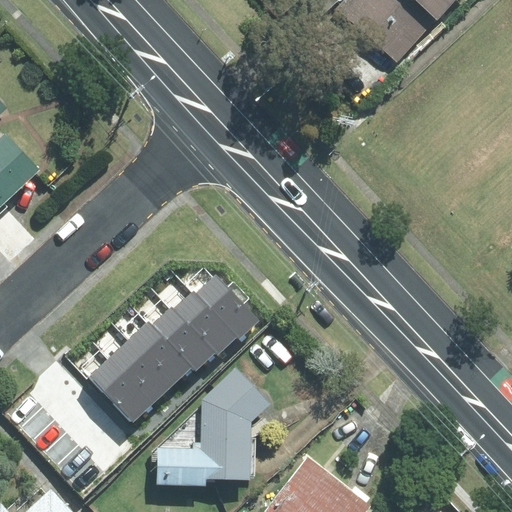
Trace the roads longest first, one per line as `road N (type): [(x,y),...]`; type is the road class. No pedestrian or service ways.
road 1 (secondary): [(212,123),(511,441)]
road 2 (residential): [(0,322),(212,123)]
road 3 (secondary): [(100,0),(212,123)]
